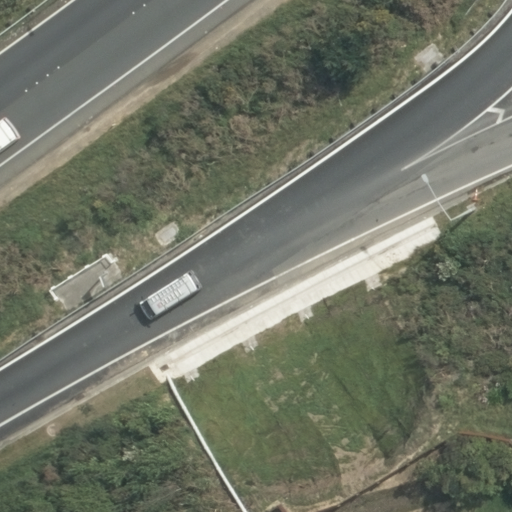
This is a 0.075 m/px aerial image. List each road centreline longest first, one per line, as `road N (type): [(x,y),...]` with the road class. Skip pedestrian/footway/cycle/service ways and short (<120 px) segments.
road 1 (motorway): [(324,207),(0,394)]
road 2 (motorway): [(511,51),(324,207)]
road 3 (motorway): [(511,141),(324,207)]
road 4 (motorway): [(146,0),(0,111)]
